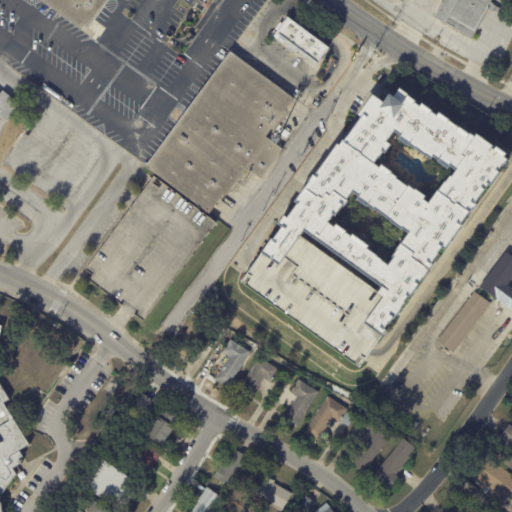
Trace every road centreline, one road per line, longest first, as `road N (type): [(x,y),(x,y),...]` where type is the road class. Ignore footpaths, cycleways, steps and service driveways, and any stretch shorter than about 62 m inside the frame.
road 1 (residential): [(0,273),(56,300),(217,416)]
road 2 (residential): [(511,371),(397,511)]
road 3 (residential): [(217,416),(311,468),(359,511)]
road 4 (secondary): [(380,35),(511,109)]
